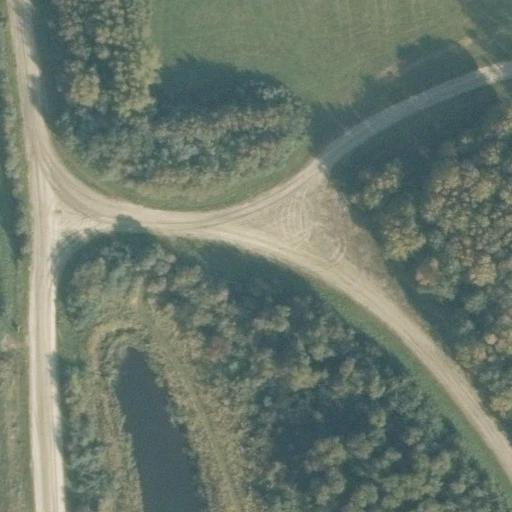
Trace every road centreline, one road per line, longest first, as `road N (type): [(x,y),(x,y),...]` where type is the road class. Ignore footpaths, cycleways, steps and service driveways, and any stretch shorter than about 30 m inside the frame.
road 1 (track): [(511,455),(447,360),(286,200)]
road 2 (track): [(48,511),(44,347),(53,225)]
road 3 (track): [(286,200),(341,141),(511,69)]
road 4 (track): [(53,225),(25,0)]
road 5 (track): [(161,222),(217,227),(286,200)]
